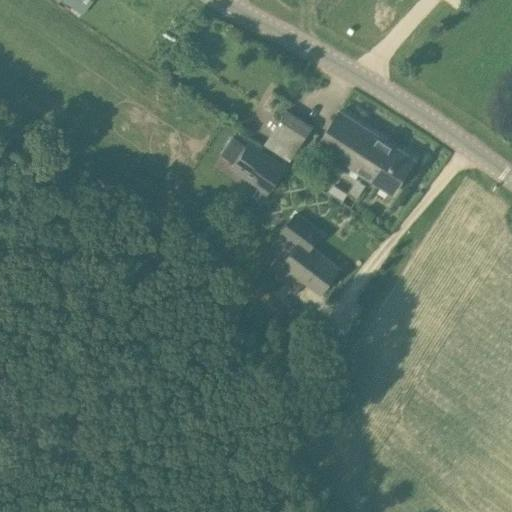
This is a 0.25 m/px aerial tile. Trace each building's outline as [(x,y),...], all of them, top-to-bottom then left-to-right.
[(74,0),(86,8),(91,0),(74,0)] [(313,125),(286,108),(264,143),(291,160),(313,125)] [(415,158),(340,110),(317,145),(392,193),(415,158)] [(232,138),(221,153),(234,162),(231,167),(250,180),(252,176),(269,187),(267,191),(265,190),(267,192),(284,167),(248,142),(245,147),(232,138)] [(323,231),(296,211),(279,233),(297,246),(284,263),(321,292),(339,269),(311,247),(323,231)]
